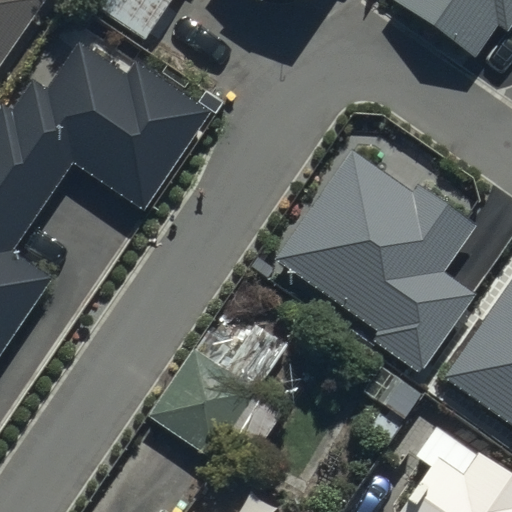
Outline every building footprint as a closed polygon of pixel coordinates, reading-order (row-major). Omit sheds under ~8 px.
[(0,0),(0,73),(46,8),(33,0),(0,0)] [(74,0),(72,4),(144,50),(176,0),(231,0),(231,1),(261,21),(272,5),(303,25),(319,0),(74,0)] [(511,0),(392,0),(475,59),(498,28),(506,34),(511,26),(511,0)] [(207,112),(135,65),(126,77),(78,45),(46,92),(32,82),(11,112),(0,104),(0,357),(53,278),(12,250),(72,160),(143,208),(207,112)] [(411,193),(354,151),(276,257),(380,332),(372,344),(418,378),(477,296),(443,271),(476,227),(417,184),(411,193)] [(511,276),(442,372),(511,422),(511,276)] [(188,359),(145,427),(210,469),(220,454),(251,473),(283,422),(254,404),(286,353),(252,332),(222,380),(188,359)] [(511,511),(511,488),(436,437),(415,470),(429,479),(407,511),(511,511)]
